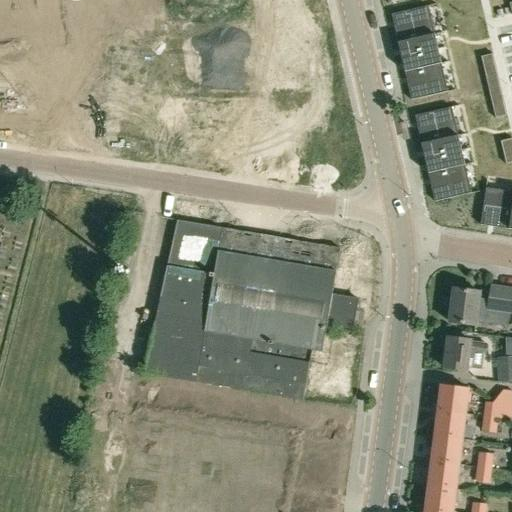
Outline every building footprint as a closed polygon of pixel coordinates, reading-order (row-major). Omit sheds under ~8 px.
[(0,0),(0,7),(74,15),(75,0),(0,0)] [(197,0),(129,0),(123,57),(190,65),(197,0)] [(428,6),(392,14),(398,44),(435,35),(428,6)] [(435,35),(398,44),(401,57),(438,49),(435,35)] [(438,49),(401,57),(405,71),(441,62),(438,49)] [(493,54),(481,56),(483,64),(494,62),(493,54)] [(441,62),(405,71),(411,100),(448,92),(441,62)] [(494,62),(483,64),(484,72),(496,69),(494,62)] [(496,69),(484,72),(486,80),(498,77),(496,69)] [(498,77),(486,80),(488,87),(500,85),(498,77)] [(500,85),(488,87),(490,95),(502,92),(500,85)] [(166,86),(150,93),(157,110),(174,103),(166,86)] [(502,92),(490,95),(492,103),(503,100),(502,92)] [(503,100),(492,103),(493,110),(505,108),(503,100)] [(452,107),(415,116),(421,144),(458,136),(452,107)] [(505,108),(493,110),(495,118),(507,115),(505,108)] [(458,136),(421,144),(425,159),(461,150),(458,136)] [(511,138),(500,141),(502,149),(511,146),(511,138)] [(511,146),(502,149),(504,157),(511,154),(511,146)] [(461,150),(425,159),(428,173),(465,165),(461,150)] [(465,165),(428,173),(435,201),(471,193),(465,165)] [(511,191),(486,188),(480,225),(509,229),(511,211),(511,191)] [(143,374),(303,402),(312,351),(322,353),(327,329),(353,334),(358,300),(332,296),(340,249),(177,222),(143,374)] [(479,297),(480,293),(454,290),(450,323),(476,326),(477,316),(487,317),(488,309),(511,313),(511,286),(493,284),(491,299),(479,297)] [(444,369),(468,372),(468,369),(482,370),(484,356),(486,356),(487,343),(471,341),(448,338),(444,369)] [(511,355),(497,356),(498,381),(511,380),(511,355)] [(439,411),(465,414),(469,389),(442,385),(439,411)] [(483,417),(498,418),(509,420),(511,419),(511,390),(503,390),(493,403),(485,402),(483,417)] [(435,436),(462,440),(465,414),(439,411),(435,436)] [(498,418),(483,417),(482,431),(496,433),(498,418)] [(432,462),(459,465),(462,440),(435,436),(432,462)] [(477,468),(492,469),(494,454),(479,452),(477,468)] [(459,465),(432,462),(429,487),(456,491),(459,465)] [(492,469),(477,468),(476,482),(490,484),(492,469)] [(452,511),(456,491),(429,487),(425,511),(452,511)] [(471,511),(486,511),(487,504),(473,503),(471,511)]
